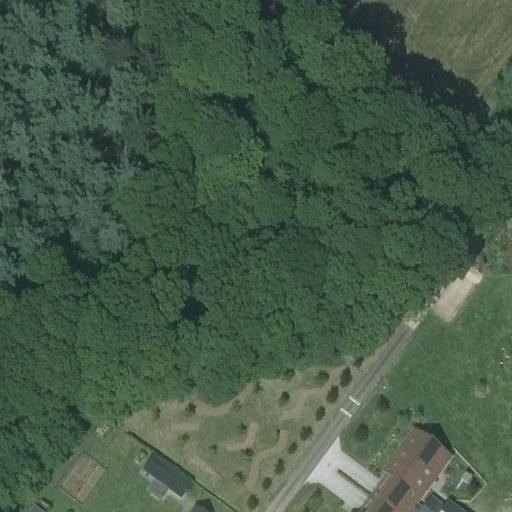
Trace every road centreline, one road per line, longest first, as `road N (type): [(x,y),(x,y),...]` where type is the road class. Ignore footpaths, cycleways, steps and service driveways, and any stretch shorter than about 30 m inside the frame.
road 1 (track): [(464,242),(0,369)]
road 2 (unclassified): [(294,482),(511,179)]
road 3 (track): [(263,296),(187,43),(166,0)]
